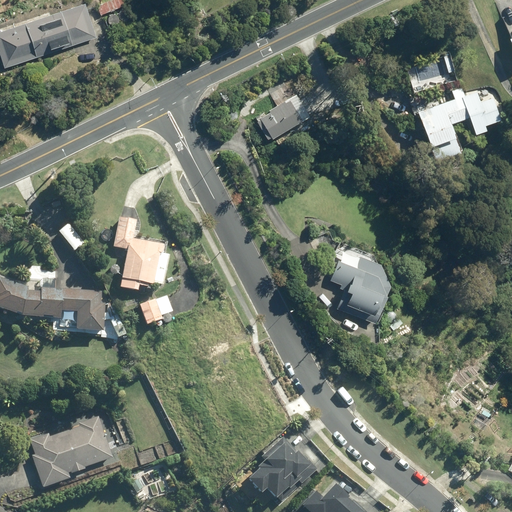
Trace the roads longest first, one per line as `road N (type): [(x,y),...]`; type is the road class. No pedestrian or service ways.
road 1 (tertiary): [(159,97),(311,387),(369,453),(443,511)]
road 2 (tertiary): [(159,97),(359,0)]
road 3 (tertiary): [(0,175),(159,97)]
